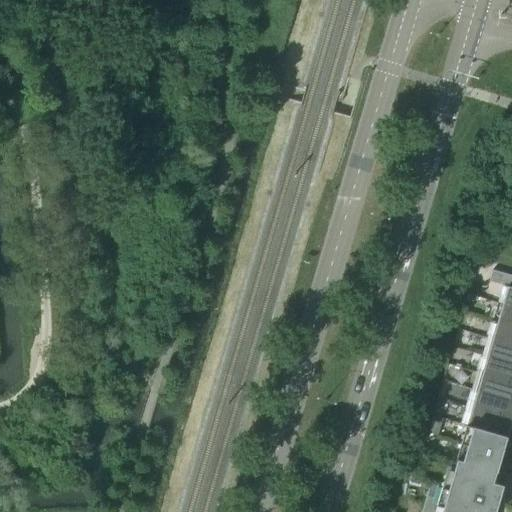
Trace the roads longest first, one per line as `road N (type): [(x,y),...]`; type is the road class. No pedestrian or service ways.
road 1 (secondary): [(407,0),(258,511)]
road 2 (secondary): [(328,511),(471,18)]
